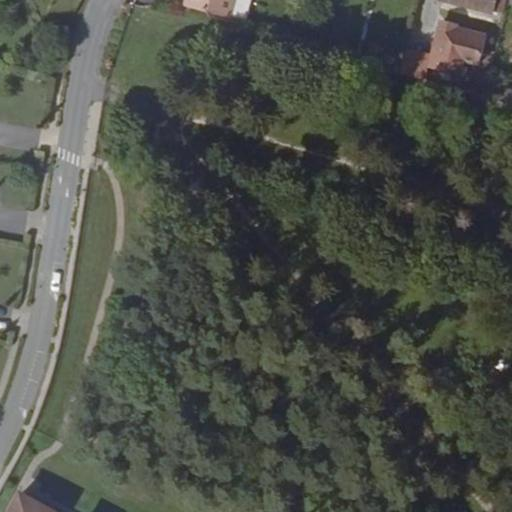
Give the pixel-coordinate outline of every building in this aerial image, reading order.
[(200,0),(188,0),(187,7),(198,10),(200,0)] [(200,0),(198,10),(234,19),(239,0),(200,0)] [(494,0),(440,0),(441,0),(491,13),(494,0)] [(406,51),(400,76),(424,82),(426,72),(436,75),(457,80),(461,64),(476,67),(483,40),(459,34),(460,29),(437,23),(428,57),(406,51)] [(426,72),(424,82),(434,85),(436,75),(426,72)] [(70,475),(59,492),(76,502),(86,485),(70,475)] [(63,511),(64,510),(23,488),(9,511),(63,511)]
